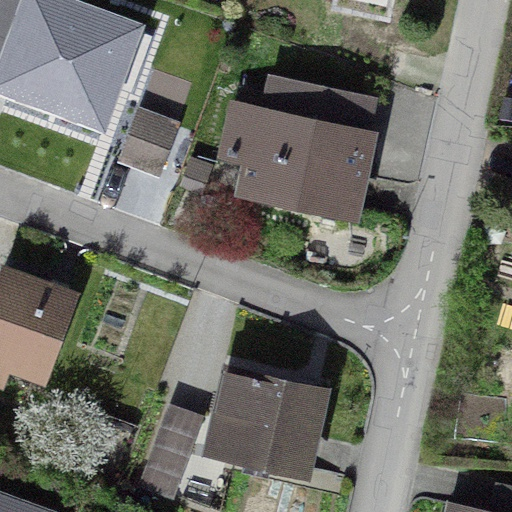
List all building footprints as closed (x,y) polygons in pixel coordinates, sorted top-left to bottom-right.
[(21,21),(0,77),(0,88),(68,113),(90,51),(64,41),(66,37),(74,15),(34,0),(26,22),(21,21)] [(136,115),(119,162),(156,177),(174,129),(136,115)] [(258,116),(241,192),(349,216),(365,140),(258,116)] [(45,291),(44,293),(0,277),(0,366),(40,381),(70,300),(45,291)] [(301,477),(320,393),(225,371),(215,416),(233,420),(224,459),(301,477)] [(203,420),(169,408),(139,489),(173,501),(203,420)] [(475,511),(447,506),(445,511),(511,511),(511,488),(493,485),(487,511),(475,511)] [(0,511),(32,511),(0,499),(0,511)]
